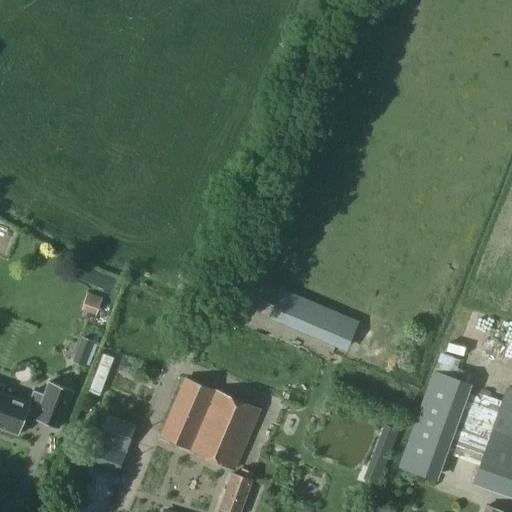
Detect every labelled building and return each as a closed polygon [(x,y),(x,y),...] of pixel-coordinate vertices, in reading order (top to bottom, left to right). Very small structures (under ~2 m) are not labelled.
[(395,44),(414,0),(392,0),(376,36),(395,44)] [(358,321),(279,287),(266,317),(346,351),(358,321)] [(87,292),(81,310),(96,315),(102,297),(87,292)] [(459,300),(443,335),(456,341),(472,306),(459,300)] [(88,391),(99,395),(113,358),(102,354),(88,391)] [(446,454),(478,464),(471,484),(511,498),(511,390),(505,388),(500,401),(482,396),(481,398),(468,393),(471,384),(432,370),(397,468),(436,481),(446,454)] [(184,376),(158,436),(235,471),(240,460),(249,464),(254,450),(245,446),(261,409),(184,376)] [(0,385),(0,427),(18,434),(26,413),(36,417),(35,419),(58,428),(72,390),(49,381),(44,396),(33,392),(28,405),(0,395),(3,387),(0,385)] [(218,510),(224,511),(239,511),(251,480),(253,472),(241,468),(238,475),(232,473),(218,510)]
